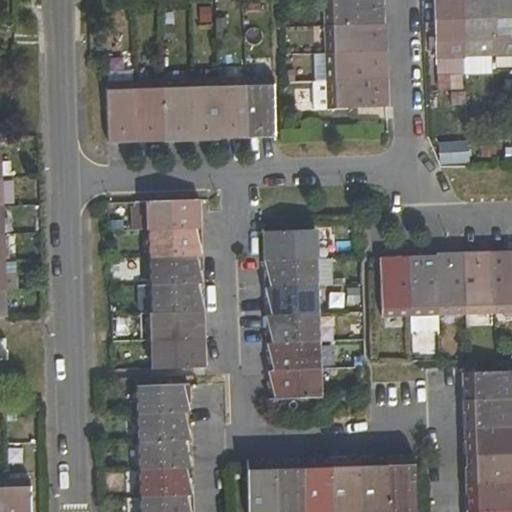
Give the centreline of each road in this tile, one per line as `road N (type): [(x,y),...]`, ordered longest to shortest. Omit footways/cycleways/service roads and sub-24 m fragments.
road 1 (residential): [(62,181),(78,511)]
road 2 (residential): [(238,176),(240,214),(228,251),(236,443)]
road 3 (residential): [(441,436),(236,443)]
road 4 (residential): [(55,0),(62,181)]
road 5 (residential): [(62,181),(238,176)]
road 6 (residential): [(403,0),(400,169)]
road 7 (residential): [(238,176),(400,169)]
road 8 (residential): [(400,169),(440,218),(511,214)]
